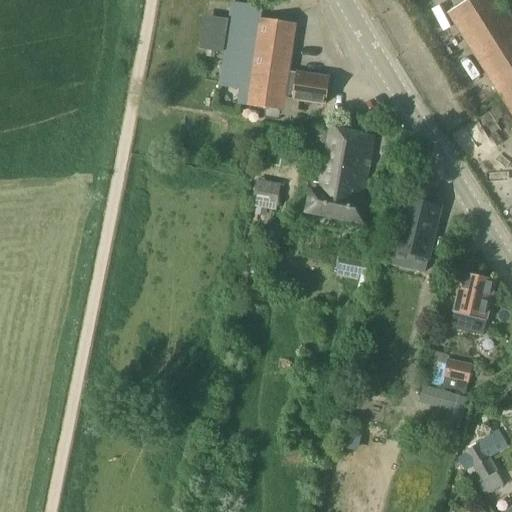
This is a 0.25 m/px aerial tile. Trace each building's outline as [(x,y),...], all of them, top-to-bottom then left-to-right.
[(499,0),(469,0),(448,14),(499,96),(511,88),(511,1),(504,7),(500,1),(499,0)] [(233,2),(220,86),(229,87),(228,93),(240,95),(239,104),(282,111),(285,111),(287,100),(298,101),(326,105),(330,78),(291,72),(297,25),(261,20),(262,6),(233,2)] [(220,51),(226,18),(202,14),(196,47),(220,51)] [(511,88),(499,96),(511,115),(511,88)] [(362,201),(374,138),(326,129),(315,191),(312,190),(308,212),(364,222),(368,202),(362,201)] [(170,145),(168,153),(180,156),(183,148),(170,145)] [(406,200),(395,251),(430,259),(441,208),(406,200)] [(267,209),(257,207),(255,214),(266,216),(267,209)] [(362,276),(363,266),(335,263),(334,273),(362,276)] [(487,321),(497,282),(464,274),(454,313),(451,328),(483,336),(487,321)] [(445,378),(443,387),(466,393),(467,391),(468,383),(469,384),(473,365),(451,360),(448,359),(444,378),(445,378)] [(423,385),(419,402),(447,410),(443,422),(460,426),(468,397),(423,385)] [(471,450),(465,453),(469,460),(473,467),(489,458),(509,447),(500,430),(469,447),(471,450)] [(489,458),(473,467),(481,481),(478,483),(485,494),(504,483),(497,472),(489,458)]
